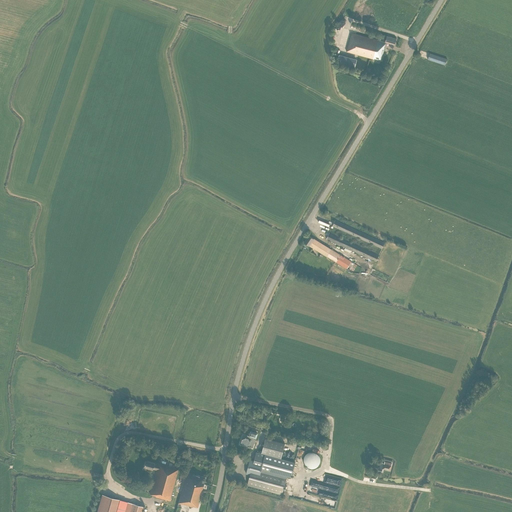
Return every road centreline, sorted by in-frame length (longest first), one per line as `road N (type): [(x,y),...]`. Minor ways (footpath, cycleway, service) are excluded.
road 1 (tertiary): [(233,397),(285,260),(441,0)]
road 2 (unclassified): [(233,397),(329,415),(328,468),(427,490)]
